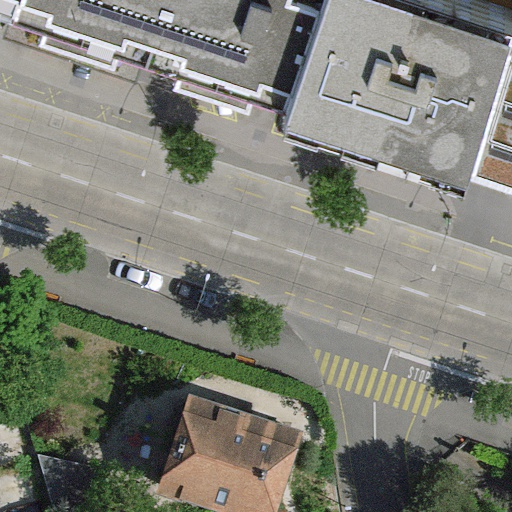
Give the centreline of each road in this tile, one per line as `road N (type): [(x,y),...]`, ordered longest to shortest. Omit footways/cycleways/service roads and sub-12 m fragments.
road 1 (primary): [(0,155),(405,287)]
road 2 (residential): [(386,511),(372,419),(405,287)]
